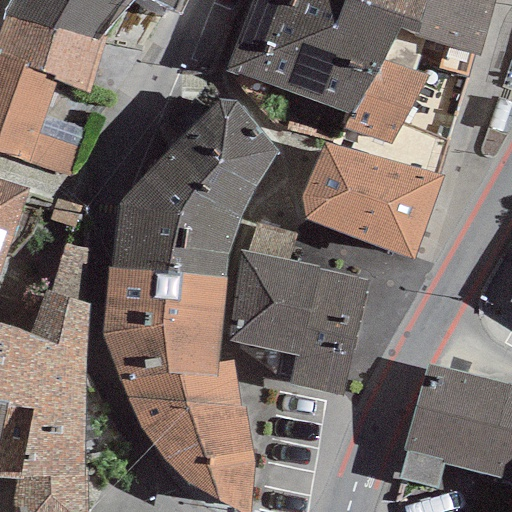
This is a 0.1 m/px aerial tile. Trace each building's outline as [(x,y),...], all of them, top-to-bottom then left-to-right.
[(8,0),(3,9),(4,15),(96,40),(97,36),(102,37),(133,0),(143,0),(178,14),(184,0),(8,0)] [(250,0),(223,71),(350,115),(382,61),(398,29),(403,19),(357,4),(345,0),(250,0)] [(358,0),(357,4),(403,19),(398,29),(413,34),(422,0),(358,0)] [(422,0),(413,34),(412,37),(478,56),(493,0),(422,0)] [(4,15),(0,25),(0,56),(56,80),(89,93),(105,38),(102,37),(97,36),(96,40),(4,15)] [(0,56),(0,153),(28,162),(37,134),(43,116),(56,80),(0,56)] [(427,77),(382,61),(350,115),(342,130),(389,146),(427,77)] [(218,100),(167,151),(241,214),(254,186),(276,151),(233,101),(218,100)] [(43,116),(37,134),(76,147),(82,130),(43,116)] [(76,147),(37,134),(28,162),(67,175),(76,147)] [(443,177),(325,143),(299,199),(306,220),(413,260),(443,177)] [(226,255),(241,214),(167,151),(118,205),(110,268),(225,279),(226,255)] [(0,266),(29,189),(0,180),(0,266)] [(96,251),(63,244),(50,292),(90,305),(96,251)] [(318,266),(240,251),(232,298),(309,310),(317,270),(318,266)] [(110,268),(107,267),(103,335),(118,381),(166,375),(216,363),(225,279),(110,268)] [(367,281),(317,270),(309,310),(298,359),(294,357),(288,384),(341,397),(367,281)] [(50,292),(44,291),(29,334),(0,324),(0,402),(6,403),(5,407),(84,412),(90,305),(50,292)] [(298,359),(309,310),(232,298),(226,342),(294,357),(298,359)] [(232,360),(216,363),(166,375),(118,381),(143,431),(187,484),(239,511),(249,511),(254,464),(243,406),(239,407),(232,360)] [(511,389),(426,364),(403,451),(405,451),(444,460),(443,464),(511,482),(511,389)] [(86,511),(84,412),(5,407),(0,431),(0,479),(17,480),(16,511),(86,511)] [(443,464),(444,460),(405,451),(398,480),(437,489),(443,464)]
